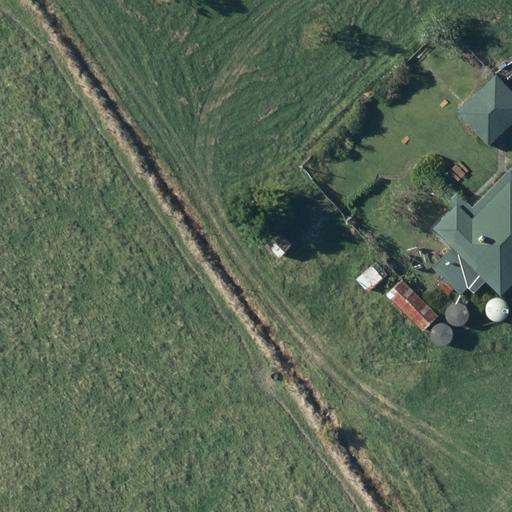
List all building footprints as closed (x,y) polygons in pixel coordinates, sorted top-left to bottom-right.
[(511,92),(495,74),(455,110),(486,144),(511,121),(511,92)] [(431,225),(496,293),(511,277),(511,176),(472,213),(458,199),(431,225)] [(471,290),(479,283),(446,248),(431,263),(460,292),(467,286),(471,290)] [(435,313),(398,278),(384,292),(422,327),(435,313)] [(443,318),(440,320),(438,320),(436,321),(435,321),(433,322),(432,323),(431,325),(430,326),(429,328),(429,330),(428,332),(429,333),(429,335),(430,337),(430,338),(432,340),(433,341),(434,342),(436,343),(437,344),(439,344),(441,344),(443,344),(445,343),(446,343),(448,342),(449,341),(450,339),(451,338),(452,336),(453,334),(453,333),(453,331),(452,329),(452,327),(451,326),(453,326),(455,326),(457,326),(459,326),(461,325),(463,324),(464,322),(466,321),(467,319),(467,317),(468,315),(468,313),(468,311),(468,309),(467,308),(466,306),(465,304),(463,303),(462,302),(460,301),(458,300),(456,300),(454,300),(452,300),(450,301),(448,302),(446,303),(445,304),(444,306),(443,308),(442,310),(442,312),(442,314),(442,316),(443,318)]
